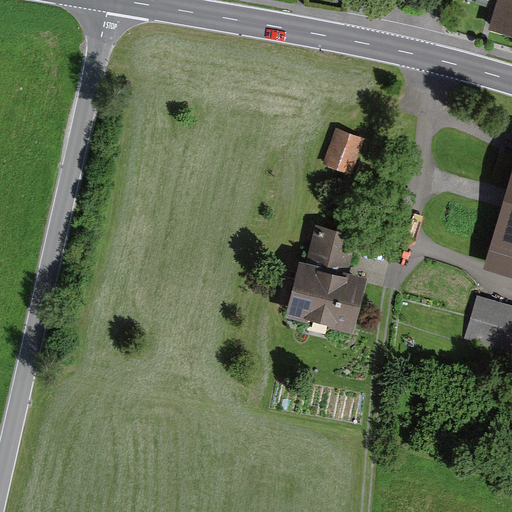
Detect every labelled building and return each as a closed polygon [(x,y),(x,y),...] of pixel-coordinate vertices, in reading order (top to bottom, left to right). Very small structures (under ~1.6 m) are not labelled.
[(511,0),(499,0),(493,24),(511,29),(511,0)] [(365,136),(336,125),(323,162),(352,172),(365,136)] [(511,163),(483,263),(511,271),(511,163)] [(316,219),(308,253),(349,263),(357,229),(316,219)] [(368,272),(299,255),(285,311),(355,328),(368,272)] [(511,302),(477,293),(465,338),(511,351),(511,302)]
